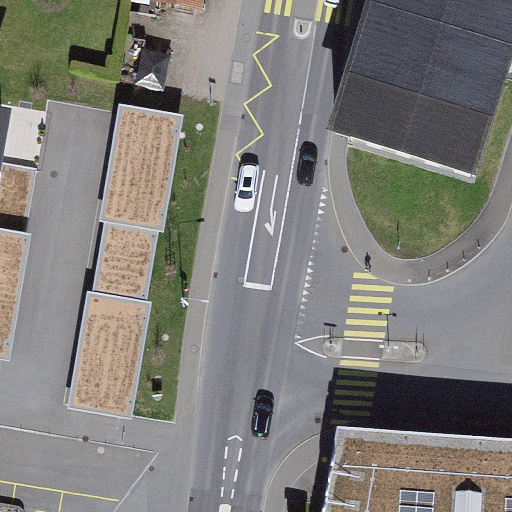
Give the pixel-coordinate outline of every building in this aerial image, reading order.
[(215,0),(161,0),(160,12),(212,20),(215,0)] [(511,0),(388,0),(339,175),(487,217),(511,127),(511,0)] [(0,227),(27,233),(48,112),(0,103),(0,227)] [(184,114),(120,103),(100,222),(105,223),(93,293),(87,291),(66,409),(133,421),(154,303),(148,302),(160,232),(164,233),(184,114)] [(0,360),(10,362),(34,234),(27,233),(0,227),(0,360)] [(482,511),(492,437),(344,424),(328,511),(482,511)] [(511,511),(511,438),(492,437),(482,511),(511,511)]
